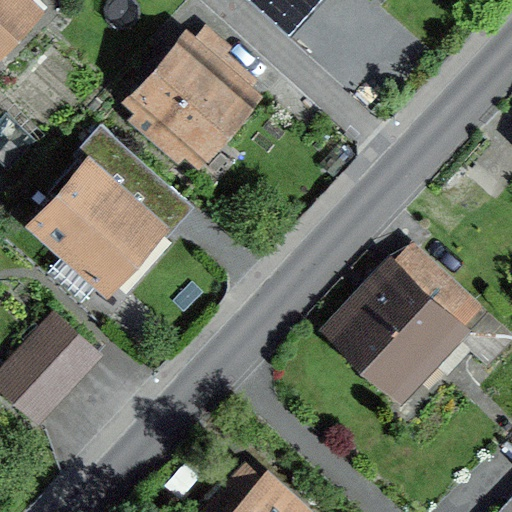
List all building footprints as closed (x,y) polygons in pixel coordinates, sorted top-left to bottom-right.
[(0,0),(0,40),(30,8),(21,0),(0,0)] [(249,0),(288,34),(318,0),(249,0)] [(193,150),(255,80),(223,51),(228,45),(206,26),(192,42),(190,40),(176,56),(167,48),(157,59),(166,67),(136,101),(142,106),(133,116),(179,156),(188,146),(193,150)] [(104,274),(152,221),(121,193),(148,164),(100,122),(82,142),(96,155),(40,217),(104,274)] [(467,344),(482,329),(462,311),(470,302),(414,250),(339,329),(406,391),(458,336),(467,344)] [(0,384),(38,419),(98,353),(54,312),(0,370),(0,384)] [(308,511),(288,493),(278,503),(241,469),(200,511),(308,511)] [(511,511),(511,494),(495,511),(511,511)]
